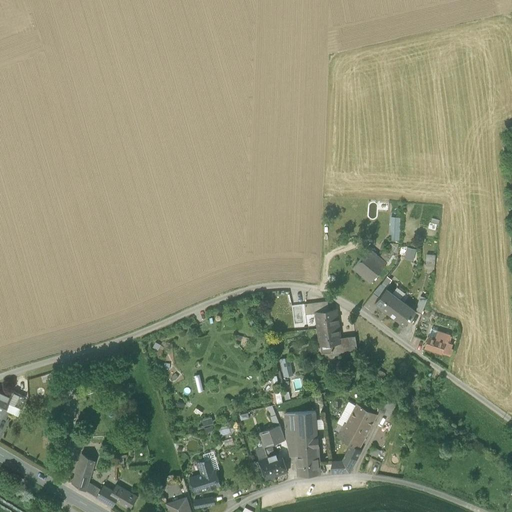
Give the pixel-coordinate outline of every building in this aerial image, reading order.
[(400,240),(400,216),(390,216),(390,239),(400,240)] [(406,246),(405,259),(415,260),(416,248),(406,246)] [(380,258),(387,263),(396,252),(390,247),(380,258)] [(353,268),(371,282),(387,263),(380,258),(369,248),(353,268)] [(425,265),(435,266),(436,254),(426,253),(425,265)] [(370,296),(377,302),(385,291),(378,286),(370,296)] [(375,304),(388,314),(399,300),(386,290),(385,291),(377,302),(375,304)] [(415,311),(422,313),(427,298),(421,296),(415,311)] [(400,300),(399,300),(388,314),(404,326),(411,317),(409,316),(413,310),(400,300)] [(304,304),(306,314),(316,313),(316,312),(329,311),(327,301),(304,304)] [(316,313),(318,329),(338,326),(336,310),(329,311),(316,312),(316,313)] [(340,338),(338,326),(318,329),(320,345),(332,343),(340,342),(340,338)] [(435,337),(437,330),(431,328),(429,335),(435,337)] [(437,330),(435,337),(446,341),(446,342),(448,342),(450,336),(450,335),(437,330)] [(444,346),(446,342),(446,341),(435,337),(429,335),(425,348),(442,354),(442,353),(444,346)] [(356,336),(349,337),(351,350),(358,350),(356,336)] [(333,353),(351,350),(349,337),(340,338),(340,342),(332,343),(333,353)] [(453,349),(451,348),(444,346),(442,353),(450,356),(453,349)] [(278,362),(283,377),(289,376),(285,360),(278,362)] [(0,416),(1,417),(8,403),(11,397),(10,396),(0,391),(0,416)] [(12,391),(10,396),(11,397),(8,403),(20,409),(25,397),(12,391)] [(375,409),(385,414),(392,399),(379,393),(375,400),(379,402),(375,409)] [(351,444),(359,448),(378,414),(357,403),(346,423),(345,422),(337,437),(351,444)] [(268,420),(271,428),(275,427),(275,428),(280,426),(276,417),(268,420)] [(295,421),(296,430),(316,429),(316,419),(295,421)] [(289,448),(292,464),(298,463),(297,439),(296,430),(295,421),(287,421),(289,448)] [(260,432),(264,446),(285,439),(280,426),(275,428),(275,427),(271,428),(260,432)] [(317,437),(316,429),(296,430),(297,439),(317,437)] [(298,463),(299,475),(319,473),(317,437),(297,439),(298,463)] [(333,460),(330,473),(349,471),(361,449),(359,448),(351,444),(343,460),(333,460)] [(256,449),(259,458),(267,455),(264,446),(256,449)] [(281,451),(267,455),(259,458),(266,479),(275,476),(287,471),(281,451)] [(205,459),(205,460),(209,459),(215,457),(214,452),(203,455),(205,459)] [(73,481),(86,487),(99,459),(85,453),(73,481)] [(215,457),(209,459),(213,471),(215,470),(219,469),(215,457)] [(191,478),(195,492),(220,485),(215,470),(213,471),(209,459),(205,460),(205,459),(198,462),(200,468),(201,468),(203,474),(191,478)] [(57,472),(62,475),(69,466),(64,462),(57,472)] [(118,483),(114,490),(120,493),(117,499),(131,507),(138,495),(118,483)] [(114,505),(117,499),(120,493),(114,490),(106,485),(99,496),(114,505)] [(167,503),(170,511),(191,511),(186,497),(167,503)] [(194,500),(195,507),(214,504),(213,497),(194,500)]
